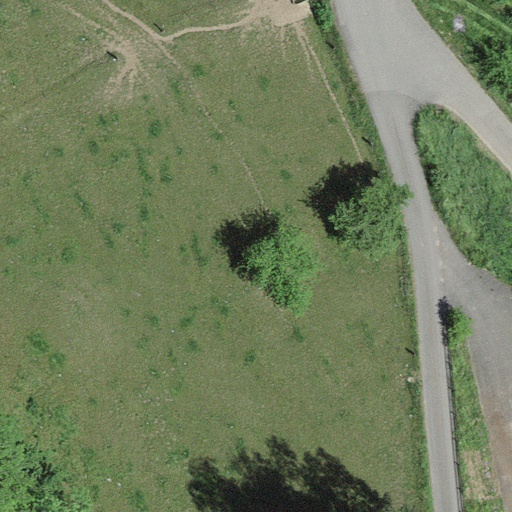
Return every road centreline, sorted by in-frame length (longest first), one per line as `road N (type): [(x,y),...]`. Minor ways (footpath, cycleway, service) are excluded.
road 1 (residential): [(363,19),(421,216),(448,511)]
road 2 (residential): [(511,144),(455,74),(363,19)]
